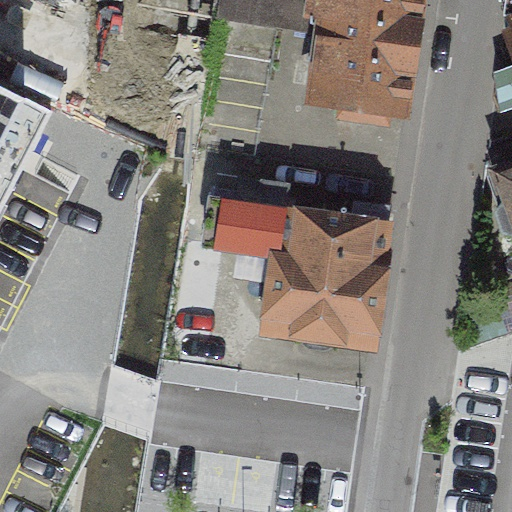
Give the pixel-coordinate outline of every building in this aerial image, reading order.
[(100,0),(96,31),(24,0),(0,0),(0,82),(52,106),(148,150),(172,0),(100,0)] [(323,32),(327,0),(223,0),(221,15),(323,32)] [(406,113),(422,0),(327,0),(323,32),(313,99),(406,113)] [(511,0),(511,17),(511,19),(511,31),(507,33),(511,45),(511,71),(503,75),(498,97),(503,109),(511,105),(511,0)] [(0,210),(50,113),(48,112),(52,106),(0,82),(0,210)] [(511,166),(497,172),(508,201),(499,212),(506,233),(511,233),(511,166)] [(372,346),(392,209),(355,203),(353,220),(285,210),(289,186),(242,180),(239,204),(212,200),(206,243),(278,253),(266,330),(372,346)]
